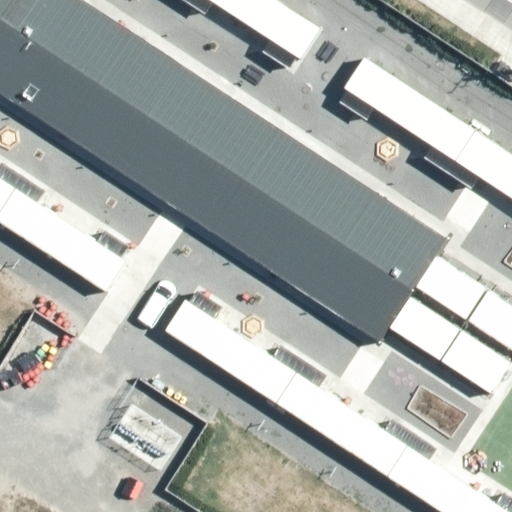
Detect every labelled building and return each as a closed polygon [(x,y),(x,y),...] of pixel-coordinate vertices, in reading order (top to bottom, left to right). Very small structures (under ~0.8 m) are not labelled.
[(454,240),(91,0),(0,0),(0,86),(386,342),(454,240)] [(323,27),(282,0),(211,0),(302,59),(323,27)] [(511,151),(363,54),(342,85),(511,195),(511,151)] [(128,257),(0,172),(0,219),(106,289),(128,257)] [(511,511),(511,509),(188,298),(166,330),(444,511),(511,511)]
